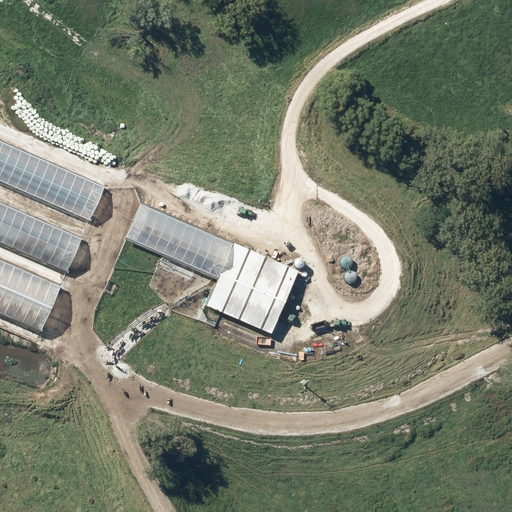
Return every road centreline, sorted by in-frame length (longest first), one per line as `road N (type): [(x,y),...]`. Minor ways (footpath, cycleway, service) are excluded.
road 1 (track): [(511,353),(377,409),(258,426),(106,374)]
road 2 (track): [(449,0),(352,45),(298,108),(295,214)]
